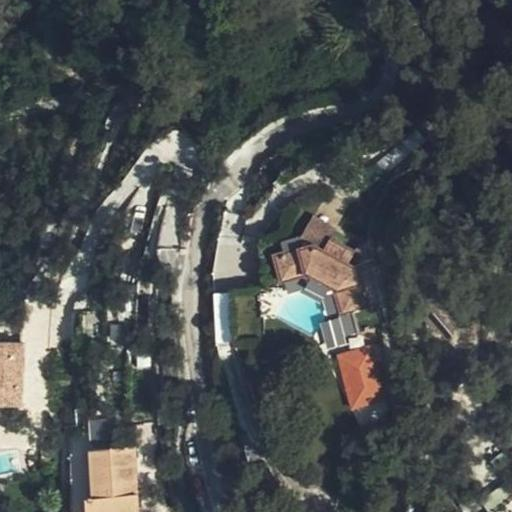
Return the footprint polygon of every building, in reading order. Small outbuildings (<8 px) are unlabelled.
[(470,186),(488,176),(482,163),(465,173),(470,186)] [(305,244),(304,228),(303,224),(280,229),(281,248),(295,246),(305,244)] [(342,238),(323,225),(304,228),(305,244),(323,241),(342,238)] [(280,229),(271,230),(268,249),(271,249),(281,248),(280,229)] [(348,242),(372,257),(376,247),(353,232),(348,242)] [(396,302),(392,271),(372,257),(348,242),(342,238),(323,241),(326,271),(331,270),(359,286),(363,310),(372,308),(387,304),(396,302)] [(323,241),(305,244),(295,246),(300,275),(326,271),(323,241)] [(281,248),(271,249),(275,278),(300,275),(295,246),(281,248)] [(350,293),(359,286),(331,270),(331,280),(350,293)] [(244,338),(264,336),(263,317),(266,279),(241,281),(244,338)] [(263,317),(264,336),(279,334),(275,280),(266,279),(263,317)] [(391,325),(387,304),(372,308),(376,328),(391,325)] [(352,314),(320,321),(324,344),(357,337),(352,314)] [(25,333),(0,331),(0,406),(20,408),(25,333)] [(373,343),(335,353),(348,408),(387,399),(373,343)] [(153,511),(144,447),(80,455),(85,511),(153,511)]
